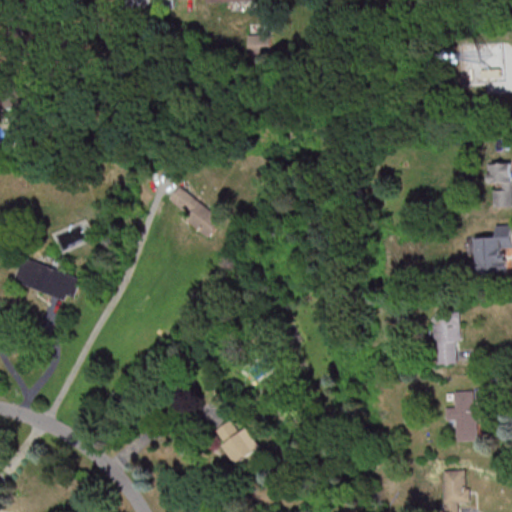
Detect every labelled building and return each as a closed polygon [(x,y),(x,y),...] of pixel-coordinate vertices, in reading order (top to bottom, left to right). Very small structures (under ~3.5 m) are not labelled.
[(129,0),(130,8),(161,8),(161,0),(129,0)] [(511,162),(490,163),(490,184),(494,183),(494,207),(511,206),(511,162)] [(211,235),(224,218),(182,186),(169,203),(211,235)] [(478,274),(508,273),(508,248),(511,247),(511,223),(497,224),(498,237),(477,238),(478,274)] [(84,278),(25,255),(16,280),(74,303),(84,278)] [(436,364),(459,363),(459,341),(463,341),(462,310),(435,310),(436,364)] [(477,390),(457,391),(457,406),(448,406),(448,419),(459,419),(460,441),(479,440),(477,390)] [(251,426),(241,432),(234,420),(218,430),(242,471),(263,459),(258,452),(264,449),(251,426)] [(445,470),(445,511),(460,511),(460,503),(470,503),(470,469),(445,470)]
